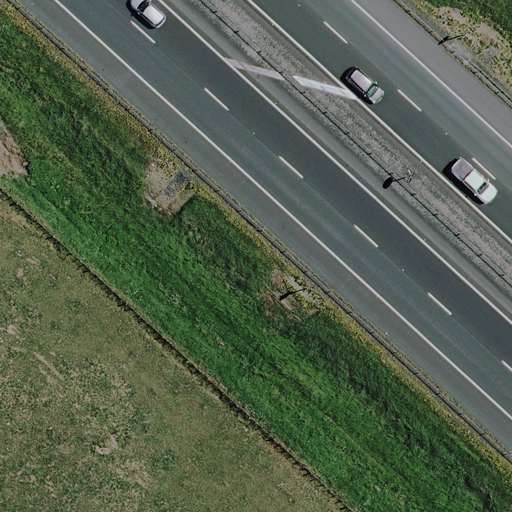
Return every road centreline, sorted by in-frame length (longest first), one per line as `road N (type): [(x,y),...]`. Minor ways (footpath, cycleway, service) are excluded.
road 1 (motorway): [(511,378),(89,0)]
road 2 (motorway): [(293,0),(511,195)]
